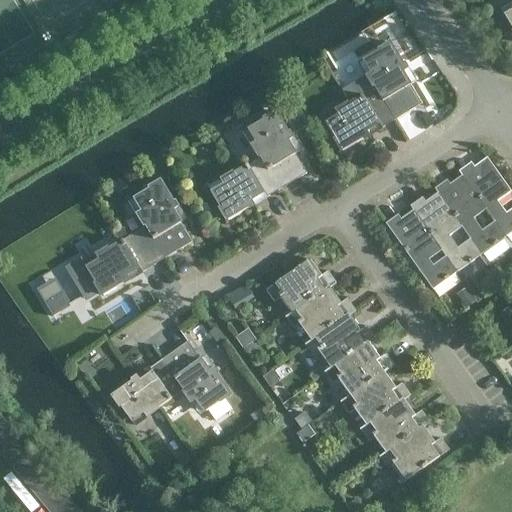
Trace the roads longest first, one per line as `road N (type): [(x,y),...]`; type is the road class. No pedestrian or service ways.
road 1 (unclassified): [(0,141),(231,0)]
road 2 (residential): [(124,343),(348,205)]
road 3 (residential): [(468,410),(354,232),(348,205)]
road 4 (residential): [(348,205),(502,103)]
road 5 (residential): [(502,103),(412,0)]
